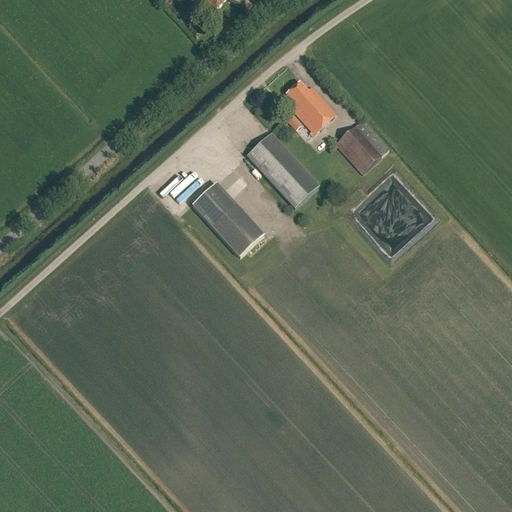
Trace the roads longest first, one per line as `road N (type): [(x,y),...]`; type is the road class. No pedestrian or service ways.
road 1 (unclassified): [(0,311),(283,61),(365,0)]
road 2 (tertiary): [(0,249),(283,0)]
